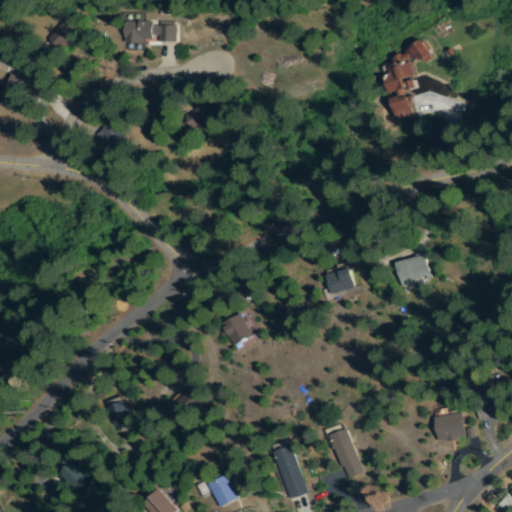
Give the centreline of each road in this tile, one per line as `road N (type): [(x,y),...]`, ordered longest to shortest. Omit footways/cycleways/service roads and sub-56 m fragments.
road 1 (residential): [(511,164),(398,191),(269,241),(223,272),(183,256),(87,171),(0,161)]
road 2 (residential): [(0,449),(88,355),(195,264)]
road 3 (residential): [(48,165),(71,118),(100,91),(128,78),(198,69)]
